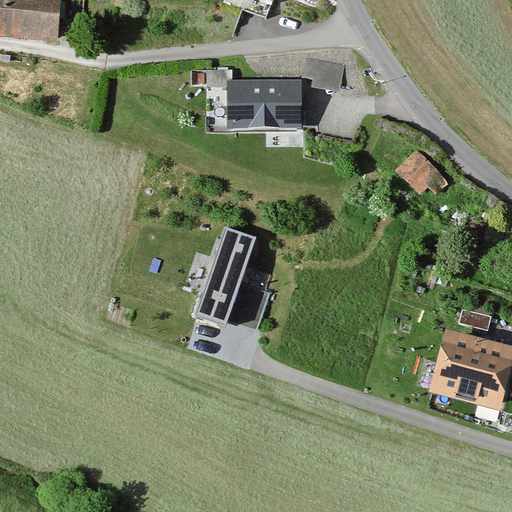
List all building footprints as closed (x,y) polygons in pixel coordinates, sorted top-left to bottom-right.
[(0,0),(0,37),(57,41),(60,0),(0,0)] [(286,0),(258,0),(284,9),(286,0)] [(343,69),(305,62),(301,81),(313,83),(312,90),(338,95),(343,69)] [(303,134),(303,85),(232,85),(232,74),(208,74),(208,93),(233,93),(233,134),(303,134)] [(444,173),(418,154),(401,176),(427,196),(444,173)] [(247,288),(261,245),(229,235),(201,323),(234,334),(235,328),(257,335),(270,295),(247,288)] [(216,252),(200,250),(195,279),(211,282),(216,252)] [(511,350),(511,349),(448,332),(433,389),(497,406),(511,350)]
